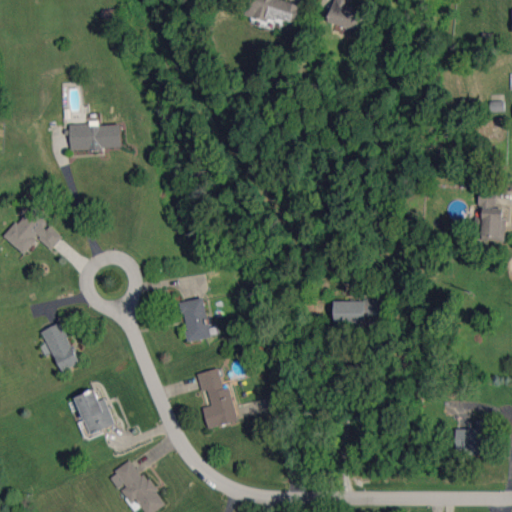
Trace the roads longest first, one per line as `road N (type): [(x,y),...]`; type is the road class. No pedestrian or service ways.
road 1 (residential): [(511,496),(270,495),(231,485),(184,439),(134,328),(133,309)]
road 2 (residential): [(116,307),(133,309),(139,281),(121,257),(98,263),(90,278),(94,295),(116,307)]
